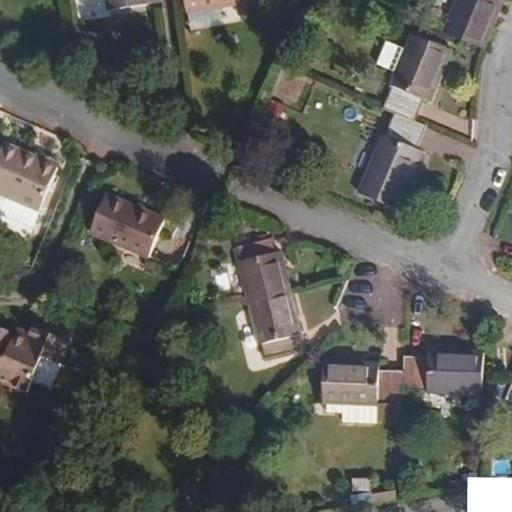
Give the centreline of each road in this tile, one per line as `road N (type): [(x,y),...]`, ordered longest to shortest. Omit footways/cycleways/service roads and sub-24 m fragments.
road 1 (residential): [(438,273),(0,87)]
road 2 (residential): [(438,273),(496,158),(511,57)]
